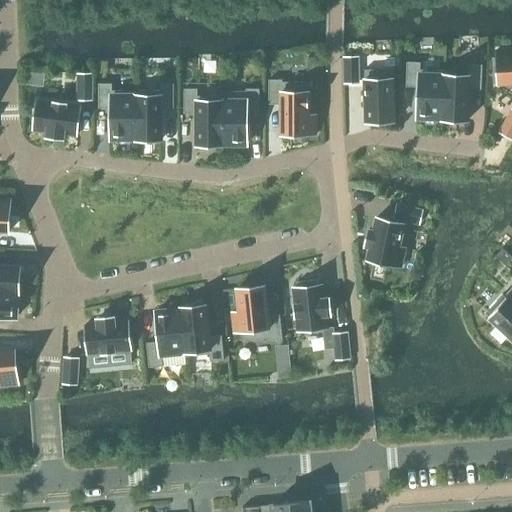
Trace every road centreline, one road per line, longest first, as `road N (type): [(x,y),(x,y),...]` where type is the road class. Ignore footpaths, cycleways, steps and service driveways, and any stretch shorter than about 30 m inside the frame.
road 1 (residential): [(57,295),(330,234),(319,151)]
road 2 (residential): [(319,151),(225,176),(22,153)]
road 3 (residential): [(332,462),(511,449)]
road 4 (residential): [(319,151),(375,136),(476,150)]
road 5 (residential): [(7,0),(13,126),(22,153)]
road 6 (residential): [(22,153),(61,264),(57,295)]
road 7 (residential): [(51,482),(199,472)]
road 8 (residential): [(199,472),(332,462)]
